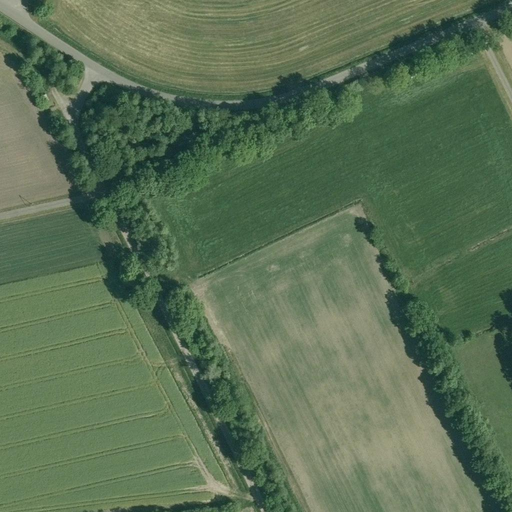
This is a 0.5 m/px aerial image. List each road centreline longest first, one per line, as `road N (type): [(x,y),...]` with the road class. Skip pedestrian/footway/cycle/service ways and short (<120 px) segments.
road 1 (unclassified): [(266,511),(82,150),(75,105),(96,68)]
road 2 (unclassified): [(511,9),(309,95),(254,104),(195,104),(96,68)]
